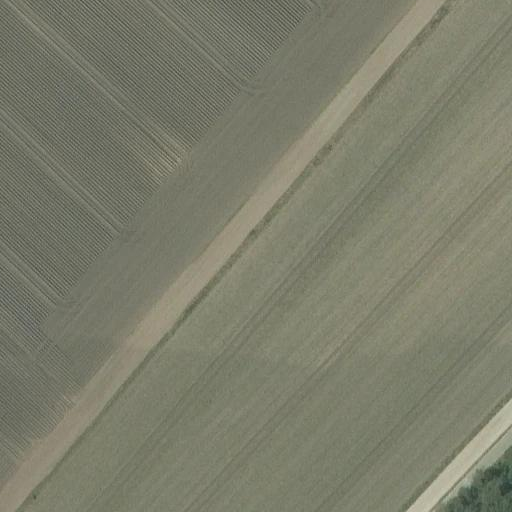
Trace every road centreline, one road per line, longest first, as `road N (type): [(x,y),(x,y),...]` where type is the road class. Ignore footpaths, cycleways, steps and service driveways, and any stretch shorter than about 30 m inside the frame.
road 1 (track): [(433,0),(0,505)]
road 2 (track): [(511,417),(423,511)]
